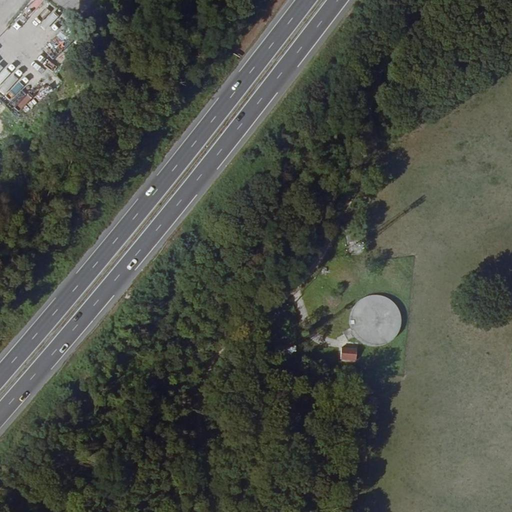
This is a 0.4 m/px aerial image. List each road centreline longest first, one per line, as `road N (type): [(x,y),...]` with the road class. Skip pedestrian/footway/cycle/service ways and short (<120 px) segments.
road 1 (track): [(429,0),(387,63),(346,212),(327,246),(211,383),(212,511)]
road 2 (trunk): [(0,416),(202,177),(336,0)]
road 3 (trunk): [(303,0),(0,376)]
